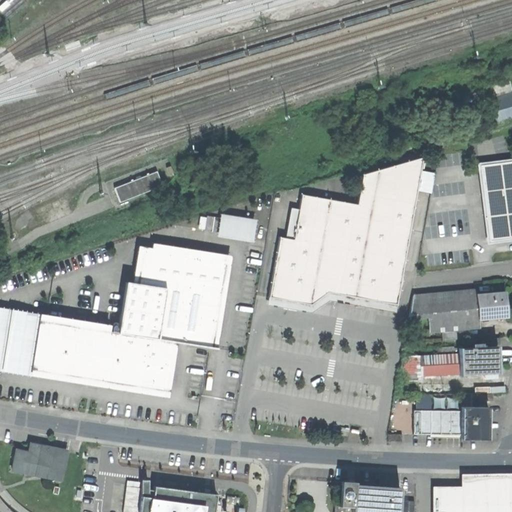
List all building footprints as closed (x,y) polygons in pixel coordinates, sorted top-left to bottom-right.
[(511,94),(511,93),(488,100),(495,124),(511,119),(511,94)] [(310,305),(311,301),(323,292),(396,305),(416,191),(420,171),(423,157),(359,185),(354,215),(298,205),(292,239),(278,237),(267,297),(310,305)] [(511,164),(483,168),(492,235),(511,232),(511,164)] [(155,171),(113,188),(118,201),(160,184),(155,171)] [(420,171),(416,191),(430,194),(434,174),(420,171)] [(213,217),(206,216),(203,230),(211,232),(213,217)] [(213,217),(211,232),(219,233),(221,218),(213,217)] [(253,223),(221,218),(219,233),(250,238),(253,223)] [(137,284),(125,282),(116,333),(171,342),(210,348),(224,260),(156,249),(155,255),(142,252),(137,284)] [(475,295),(474,290),(425,295),(427,316),(429,332),(478,327),(477,319),(475,295)] [(475,295),(477,319),(506,316),(503,292),(475,295)] [(425,295),(412,296),(408,318),(427,316),(425,295)] [(0,372),(30,377),(39,313),(0,307),(0,372)] [(43,322),(35,369),(87,377),(87,382),(96,384),(97,379),(163,389),(166,371),(167,371),(170,348),(171,342),(116,333),(100,330),(100,331),(43,322)] [(483,346),(497,345),(497,338),(482,338),(483,346)] [(496,347),(458,349),(458,354),(459,373),(459,375),(497,374),(496,347)] [(419,375),(459,373),(458,354),(419,356),(419,375)] [(401,358),(399,371),(399,380),(415,380),(415,358),(401,358)] [(415,380),(399,380),(399,393),(416,393),(415,380)] [(460,407),(460,411),(460,435),(460,439),(487,440),(487,407),(460,407)] [(460,411),(412,411),(412,435),(460,435),(460,411)] [(16,450),(12,471),(60,480),(66,451),(41,446),(39,455),(16,450)] [(432,488),(431,511),(511,511),(511,474),(461,475),(461,488),(432,488)] [(141,493),(137,511),(220,511),(221,511),(221,509),(220,507),(219,504),(218,502),(217,500),(215,499),(216,495),(208,494),(208,491),(203,491),(203,493),(153,486),(152,490),(147,490),(147,482),(140,482),(141,493)] [(397,511),(399,488),(354,485),(354,483),(348,482),(340,482),(338,506),(334,505),(334,511),(397,511)] [(415,511),(415,500),(403,500),(403,511),(415,511)]
